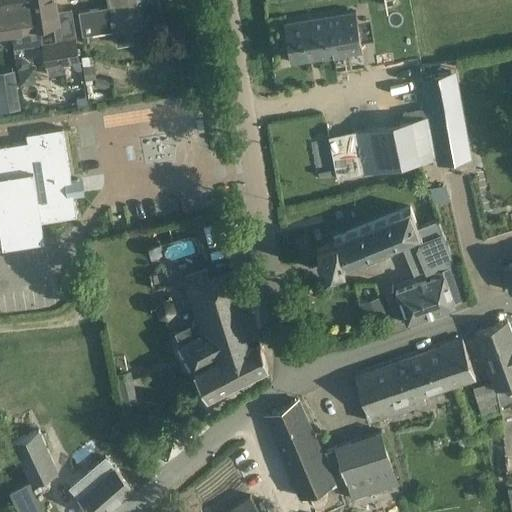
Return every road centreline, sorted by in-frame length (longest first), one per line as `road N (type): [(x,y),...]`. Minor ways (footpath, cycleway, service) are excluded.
road 1 (tertiary): [(289,384),(226,0)]
road 2 (tertiary): [(289,384),(511,303)]
road 3 (tertiary): [(127,511),(214,433),(289,384)]
